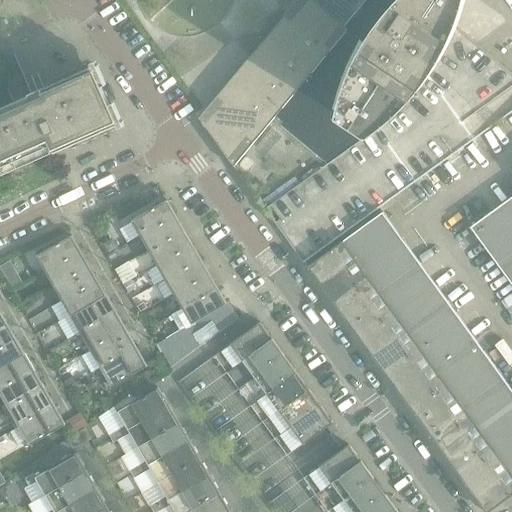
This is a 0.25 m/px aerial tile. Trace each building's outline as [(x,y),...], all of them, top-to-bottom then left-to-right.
[(358,58),(367,41),(377,25),(389,9),(397,0),(297,0),(198,118),(200,120),(234,167),(276,116),(283,122),(280,125),(327,164),(370,134),(339,114),(344,94),(350,76),(358,58)] [(511,74),(462,32),(456,27),(459,19),(465,1),(465,0),(397,0),(389,9),(377,25),(367,41),(358,58),(350,76),(344,94),(339,114),(370,134),(327,164),(291,190),(289,187),(286,189),(288,192),(265,209),(303,263),(511,112),(511,74)] [(0,168),(67,139),(88,130),(88,129),(109,120),(89,76),(68,86),(68,85),(0,115),(0,168)] [(511,259),(511,201),(510,199),(470,228),(500,268),(511,259)] [(141,235),(175,216),(166,200),(132,220),(132,221),(131,222),(133,221),(141,235)] [(421,265),(382,212),(344,240),(357,259),(370,276),(382,293),(421,265)] [(149,250),(184,230),(175,216),(141,235),(139,236),(139,237),(141,236),(149,250)] [(156,266),(192,245),(184,230),(149,250),(147,251),(148,252),(150,251),(158,264),(156,265),(156,266)] [(44,272),(80,251),(71,236),(37,256),(36,257),(36,258),(38,257),(46,271),(44,272)] [(116,248),(111,239),(103,244),(108,253),(116,248)] [(321,285),(357,259),(344,240),(307,267),(321,285)] [(164,280),(201,259),(192,245),(156,266),(158,265),(166,279),(164,280)] [(123,259),(118,250),(109,255),(114,264),(123,259)] [(53,287),(89,266),(80,251),(44,272),(46,271),(54,285),(52,286),(53,287)] [(174,293),(209,274),(201,259),(164,280),(165,281),(166,280),(174,293)] [(333,303),(370,276),(357,259),(321,285),(333,303)] [(511,259),(500,268),(511,285),(511,259)] [(449,304),(421,265),(382,293),(383,294),(395,311),(408,329),(410,332),(449,304)] [(61,301),(97,280),(89,266),(53,287),(55,286),(63,300),(61,301)] [(135,277),(130,268),(118,274),(124,284),(135,277)] [(183,308),(217,289),(209,274),(174,293),(173,294),(173,295),(175,294),(183,308)] [(383,294),(382,293),(370,276),(333,303),(346,320),(383,294)] [(70,316),(106,295),(97,280),(61,301),(63,300),(71,314),(69,315),(70,316)] [(192,324),(226,304),(217,289),(183,308),(181,309),(181,310),(183,309),(191,322),(189,323),(190,324),(191,323),(192,324)] [(359,338),(395,311),(383,294),(346,320),(359,338)] [(76,335),(79,333),(115,312),(106,295),(70,316),(71,315),(78,327),(73,331),(76,335)] [(150,307),(146,299),(136,305),(140,313),(150,307)] [(477,342),(449,304),(410,332),(421,346),(433,364),(439,371),(477,342)] [(371,355),(408,329),(395,311),(359,338),(371,355)] [(86,353),(90,351),(126,330),(115,312),(79,333),(80,334),(81,333),(89,345),(83,348),(86,353)] [(243,362),(273,341),(259,322),(230,344),(243,362)] [(0,348),(16,339),(7,325),(0,328),(0,348)] [(421,346),(410,332),(408,329),(371,355),(384,373),(421,346)] [(100,368),(136,347),(126,330),(90,351),(92,350),(99,363),(94,366),(96,370),(100,368)] [(0,367),(24,354),(16,339),(0,348),(0,367)] [(185,355),(177,341),(164,348),(172,363),(185,355)] [(255,378),(285,357),(273,341),(243,362),(255,378)] [(506,381),(477,342),(439,371),(446,381),(459,399),(467,409),(506,381)] [(397,390),(433,364),(421,346),(384,373),(397,390)] [(112,386),(147,366),(136,347),(100,368),(100,369),(102,368),(109,380),(104,384),(106,388),(110,386),(110,387),(112,386)] [(0,390),(34,371),(24,354),(0,367),(0,390)] [(267,395),(297,374),(285,357),(255,378),(267,395)] [(409,408),(446,381),(439,371),(433,364),(397,390),(409,408)] [(8,409),(44,389),(34,371),(0,390),(0,391),(0,392),(7,404),(2,407),(4,412),(8,409)] [(279,411),(309,390),(297,374),(267,395),(279,411)] [(422,425),(459,399),(446,381),(409,408),(422,425)] [(511,390),(506,381),(467,409),(472,416),(484,434),(497,451),(510,469),(511,471),(511,390)] [(111,440),(168,406),(158,388),(117,411),(125,426),(109,436),(111,440)] [(15,429),(18,427),(54,406),(44,389),(8,409),(9,410),(10,409),(17,421),(12,425),(15,429)] [(291,428),(321,407),(309,390),(279,411),(291,428)] [(435,443),(472,416),(467,409),(459,399),(422,425),(435,443)] [(31,445),(65,425),(54,406),(18,427),(19,428),(20,427),(27,439),(22,442),(25,447),(28,445),(29,445),(30,445),(31,445)] [(138,448),(179,424),(168,406),(111,440),(113,443),(130,434),(138,448)] [(303,445),(333,423),(321,407),(291,428),(303,445)] [(87,425),(80,414),(65,424),(71,435),(87,425)] [(448,460),(484,434),(472,416),(435,443),(448,460)] [(179,424),(138,448),(145,461),(129,471),(131,475),(189,441),(179,424)] [(460,478),(497,451),(484,434),(448,460),(460,478)] [(158,483),(199,459),(189,441),(131,475),(134,479),(150,469),(158,483)] [(332,484),(362,463),(348,445),(319,466),(332,484)] [(473,495),(510,469),(497,451),(460,478),(473,495)] [(45,496),(86,472),(75,453),(35,477),(33,474),(24,479),(29,487),(37,482),(45,496)] [(151,510),(209,477),(199,459),(158,483),(166,497),(149,506),(151,510)] [(344,501),(374,479),(362,463),(332,484),(344,501)] [(485,511),(488,511),(511,494),(511,471),(510,469),(473,495),(485,511)] [(57,511),(96,490),(86,472),(45,496),(53,510),(48,511),(57,511)] [(174,511),(188,511),(220,494),(209,477),(151,510),(152,511),(157,511),(170,505),(174,511)] [(352,511),(363,511),(386,496),(374,479),(344,501),(352,511)] [(98,511),(106,507),(96,490),(57,511),(98,511)] [(229,511),(220,494),(188,511),(229,511)] [(397,511),(386,496),(363,511),(397,511)]
